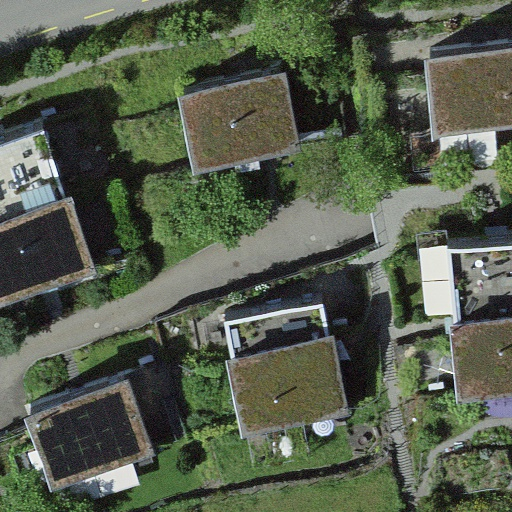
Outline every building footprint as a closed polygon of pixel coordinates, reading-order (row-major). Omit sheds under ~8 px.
[(511,53),(427,62),(434,136),(511,128),(511,53)] [(287,73),(180,93),(195,173),(303,152),(287,73)] [(47,129),(0,144),(0,225),(72,201),(47,129)] [(72,201),(0,225),(0,307),(97,275),(72,201)] [(511,245),(449,251),(454,325),(511,320),(511,245)] [(324,303),(224,321),(245,436),(345,417),(324,303)] [(511,320),(454,325),(460,399),(511,394),(511,320)] [(129,382),(25,420),(29,433),(45,474),(51,492),(156,455),(129,382)] [(0,491),(45,474),(29,433),(0,444),(0,491)]
